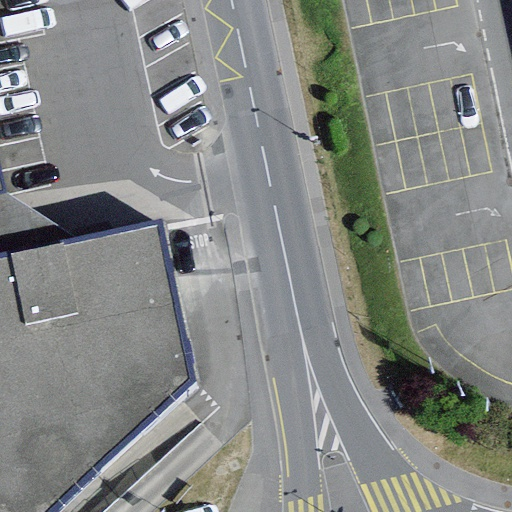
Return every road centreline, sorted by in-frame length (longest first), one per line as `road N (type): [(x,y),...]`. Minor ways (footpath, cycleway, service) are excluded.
road 1 (residential): [(231,0),(306,360)]
road 2 (unknown): [(79,0),(104,94),(140,155),(180,166),(262,148)]
road 3 (unknown): [(131,511),(306,360)]
road 4 (residential): [(453,511),(381,474),(306,360)]
road 5 (residential): [(306,360),(345,511)]
